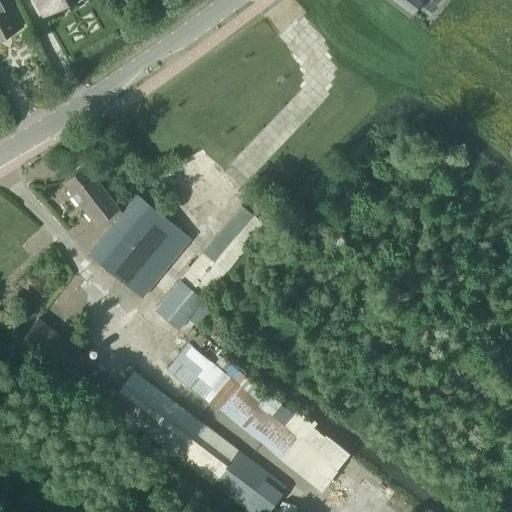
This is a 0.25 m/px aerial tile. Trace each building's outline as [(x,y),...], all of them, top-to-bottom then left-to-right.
[(0,0),(0,39),(22,28),(6,0),(0,0)] [(32,0),(41,16),(69,0),(32,0)] [(386,0),(410,18),(423,0),(386,0)] [(94,225),(117,208),(84,164),(61,181),(94,225)] [(142,297),(189,238),(135,195),(88,253),(142,297)] [(239,206),(178,280),(201,299),(262,225),(239,206)] [(177,327),(201,299),(178,280),(154,308),(177,327)] [(65,392),(91,360),(38,318),(12,350),(65,392)] [(228,348),(199,323),(184,340),(186,342),(214,365),(221,357),(228,348)] [(316,433),(221,357),(214,365),(186,342),(165,368),(181,381),(296,473),(312,455),(311,454),(316,448),(309,442),(316,433)] [(267,511),(286,488),(239,452),(133,371),(107,405),(213,485),(248,511),(267,511)]
